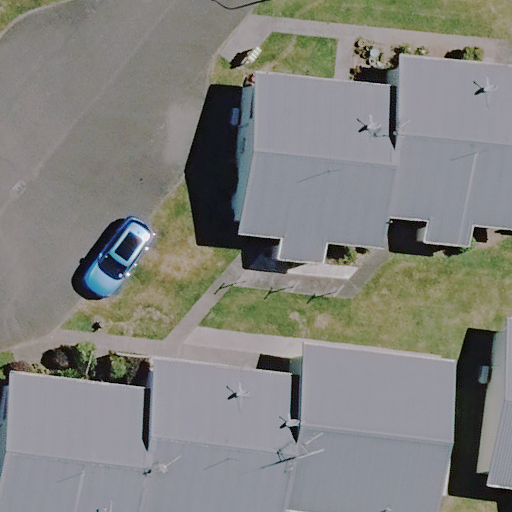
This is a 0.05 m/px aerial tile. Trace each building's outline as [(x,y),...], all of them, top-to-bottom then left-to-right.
[(385,95),(371,229),(414,234),(411,262),(473,269),(476,233),(511,237),(511,75),(388,62),(385,95)] [(371,229),(385,95),(237,80),(220,247),(257,251),(254,280),(316,286),(319,251),(368,256),(371,229)] [(511,511),(511,330),(494,329),(477,496),(511,499),(511,511)] [(426,511),(443,351),(300,336),(297,360),(282,505),(354,511),(426,511)] [(138,375),(124,511),(281,511),(282,505),(297,360),(141,344),(138,375)] [(124,511),(138,375),(0,361),(0,511),(124,511)]
